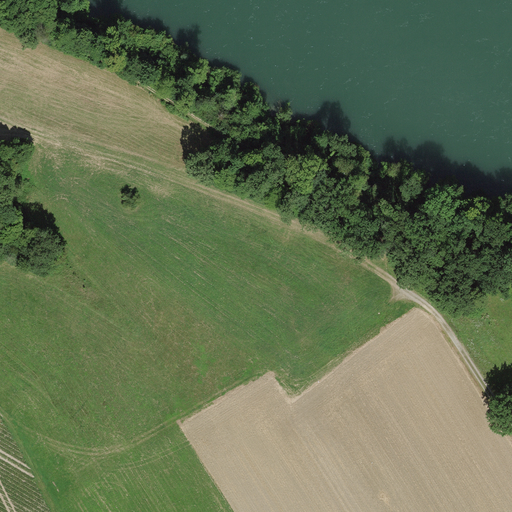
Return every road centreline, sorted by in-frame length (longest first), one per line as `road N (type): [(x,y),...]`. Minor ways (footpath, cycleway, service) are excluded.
road 1 (track): [(383,272),(283,211),(0,119)]
road 2 (track): [(511,418),(435,311),(383,272),(394,247)]
